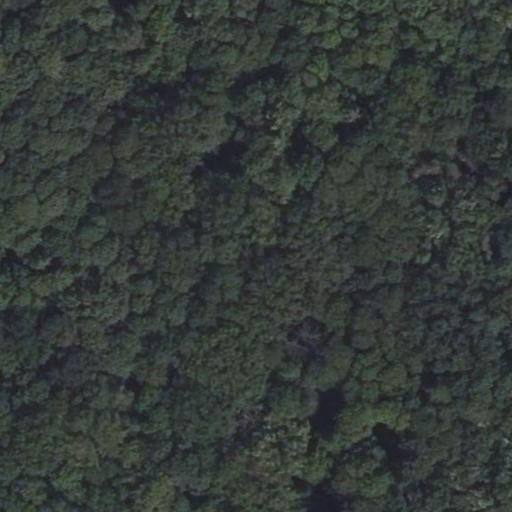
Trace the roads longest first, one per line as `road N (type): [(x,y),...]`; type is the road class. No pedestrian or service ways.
road 1 (track): [(289,0),(286,73),(346,190),(434,233),(511,228)]
road 2 (track): [(511,359),(420,302),(381,263),(331,231),(307,183),(303,109)]
